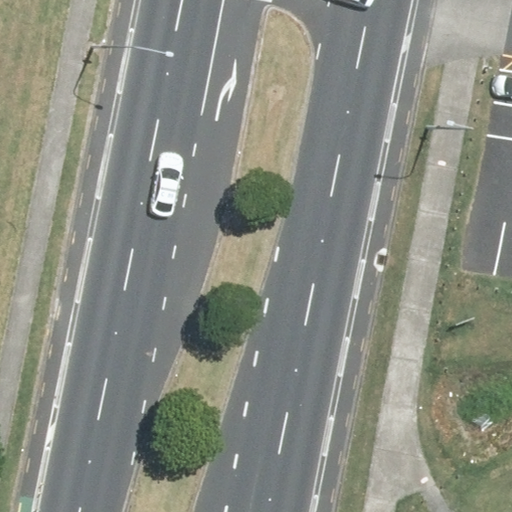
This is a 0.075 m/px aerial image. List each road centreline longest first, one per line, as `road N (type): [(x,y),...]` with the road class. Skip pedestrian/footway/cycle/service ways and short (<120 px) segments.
road 1 (secondary): [(74,511),(182,0)]
road 2 (secondary): [(376,0),(277,511)]
